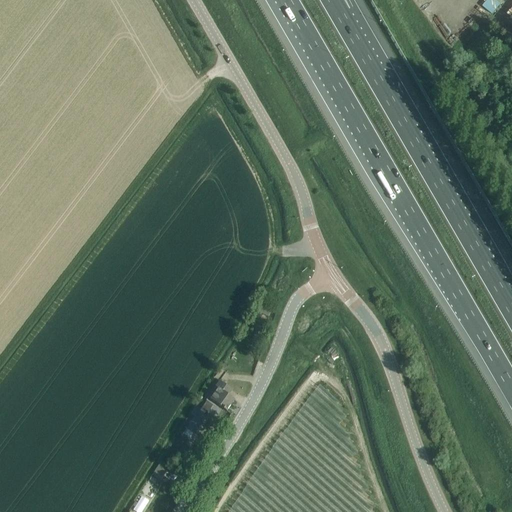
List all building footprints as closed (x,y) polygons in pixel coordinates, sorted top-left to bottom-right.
[(380,137),(375,140),(387,166),(392,163),(380,137)] [(376,149),(371,151),(376,162),(381,160),(376,149)] [(458,289),(452,293),(460,304),(466,299),(458,289)] [(212,401),(218,405),(226,411),(234,400),(226,394),(230,389),(231,390),(232,390),(223,384),(218,380),(214,386),(217,388),(209,399),(212,401)] [(194,434),(206,416),(198,411),(186,429),(194,434)] [(186,466),(184,471),(190,475),(193,471),(186,466)]
